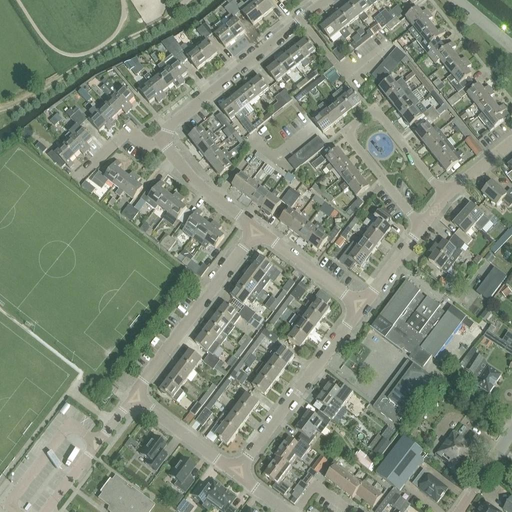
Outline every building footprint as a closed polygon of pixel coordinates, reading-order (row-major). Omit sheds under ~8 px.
[(257,0),(258,1),(253,6),(263,18),(273,10),(264,0),(257,0)] [(354,3),(350,6),(360,17),(364,22),(368,19),(364,14),(369,10),(361,0),(353,0),(353,2),(354,3)] [(239,7),(235,1),(230,5),(238,15),(242,11),(244,13),(243,13),(253,26),(263,18),(253,6),(250,2),(246,5),(245,5),(244,5),(243,5),(242,4),(239,7)] [(245,32),(235,20),(234,21),(233,19),(238,15),(230,5),(227,7),(225,9),(230,16),(226,19),(230,24),(225,28),(235,40),(245,32)] [(350,25),(360,17),(350,6),(341,13),(350,25)] [(381,14),(389,24),(397,18),(403,13),(398,6),(388,14),(386,11),(381,14)] [(414,28),(431,15),(427,11),(423,14),(418,8),(406,18),(414,28)] [(346,29),(350,25),(341,13),(331,21),(341,33),(347,40),(351,36),(346,29)] [(369,30),(371,32),(374,36),(378,33),(384,28),(387,26),(389,24),(381,14),(375,20),(378,23),(369,30)] [(434,18),(431,15),(414,28),(422,37),(434,28),(429,22),(434,18)] [(397,18),(389,24),(387,26),(391,31),(401,23),(397,18)] [(331,41),(341,33),(331,21),(321,29),(331,41)] [(207,23),(202,27),(210,37),(214,33),(216,35),(215,36),(225,48),(235,40),(225,28),(220,32),(216,27),(212,30),(207,23)] [(197,31),(205,41),(210,37),(202,27),(197,31)] [(439,40),(442,38),(441,37),(446,33),(443,30),(438,33),(434,28),(422,37),(417,41),(421,46),(429,55),(442,44),(439,40)] [(365,43),(374,36),(371,32),(362,40),(365,43)] [(314,61),(311,57),(316,53),(306,40),(297,48),(310,65),(314,61)] [(355,51),(365,43),(362,40),(356,44),(353,47),(355,51)] [(181,48),(176,42),(171,46),(179,56),(183,52),(188,58),(187,58),(197,71),(208,62),(198,50),(195,46),(189,51),(185,45),(181,48)] [(207,42),(198,50),(208,62),(217,55),(207,42)] [(403,46),(406,50),(412,46),(408,42),(403,46)] [(445,66),(457,56),(453,51),(457,48),(454,43),(449,47),(449,46),(446,49),(442,44),(429,55),(435,63),(438,63),(441,61),(445,66)] [(172,57),(163,63),(181,86),(185,83),(181,79),(187,74),(181,66),(185,63),(179,56),(171,46),(166,50),(172,57)] [(305,69),(310,65),(297,48),(287,56),(297,68),(301,64),(305,69)] [(393,53),(402,61),(407,56),(397,48),(393,53)] [(346,59),(338,49),(333,53),(341,63),(346,59)] [(389,57),(398,66),(402,61),(393,53),(389,57)] [(161,60),(156,54),(151,57),(156,64),(161,60)] [(287,76),(297,68),(287,56),(277,63),(287,76)] [(462,62),(457,56),(445,66),(453,75),(469,62),(466,59),(462,62)] [(385,62),(394,71),(398,66),(389,57),(385,62)] [(329,72),(334,68),(335,68),(327,58),(322,62),(329,72)] [(381,67),(390,75),(394,71),(385,62),(381,67)] [(447,80),(459,93),(465,88),(472,82),(469,78),(473,75),(468,70),(472,66),(469,62),(453,75),(447,80)] [(177,89),(181,86),(163,63),(159,67),(163,73),(159,77),(168,89),(174,85),(177,89)] [(287,76),(277,63),(268,71),(277,84),(282,80),(286,84),(291,81),(287,76)] [(416,76),(420,73),(412,63),(408,66),(416,76)] [(136,68),(140,73),(144,70),(140,65),(136,68)] [(376,71),(386,80),(390,75),(381,67),(376,71)] [(144,79),(140,73),(136,68),(132,71),(140,82),(144,79)] [(338,74),(334,68),(329,72),(324,76),(327,80),(328,81),(329,81),(331,85),(340,78),(337,74),(338,74)] [(372,76),(382,85),(386,80),(376,71),(372,76)] [(315,72),(306,80),(309,84),(318,76),(315,72)] [(427,83),(420,73),(416,76),(423,86),(427,83)] [(163,94),(168,89),(159,77),(154,80),(150,74),(145,78),(149,84),(162,101),(166,98),(163,94)] [(407,81),(413,87),(419,81),(413,75),(407,81)] [(318,87),(327,80),(324,76),(315,83),(318,87)] [(260,97),(269,90),(260,78),(250,85),(260,97)] [(133,108),(129,104),(135,99),(124,88),(119,93),(105,79),(102,83),(105,86),(129,111),(133,108)] [(396,84),(392,79),(380,89),(388,98),(406,84),(402,79),(396,84)] [(299,91),(309,84),(306,80),(296,87),(299,91)] [(437,88),(442,84),(439,80),(434,84),(437,88)] [(318,87),(315,83),(306,91),(309,95),(318,87)] [(434,92),(427,83),(423,86),(430,95),(434,92)] [(158,104),(162,101),(149,84),(140,92),(149,104),(155,100),(158,104)] [(409,89),(410,89),(406,84),(388,98),(395,108),(413,94),(409,89)] [(260,97),(250,85),(240,93),(250,105),(260,97)] [(476,105),(492,92),(489,87),(485,91),(480,85),(470,93),(468,95),(476,105)] [(111,100),(106,105),(117,116),(123,111),(126,114),(129,111),(105,86),(101,90),(111,100)] [(342,89),(338,93),(352,111),(362,103),(352,91),(347,95),(342,89)] [(88,103),(92,99),(82,90),(79,94),(88,103)] [(285,91),(280,95),(288,105),(293,101),(285,91)] [(309,95),(306,91),(295,99),(298,103),(309,95)] [(491,98),(495,95),(492,92),(476,105),(474,106),(477,110),(479,108),(483,114),(496,104),(491,98)] [(240,93),(231,101),(244,118),(248,114),(245,110),(250,105),(240,93)] [(352,111),(338,93),(332,97),(337,103),(333,106),(343,119),(352,111)] [(415,108),(420,104),(420,103),(413,94),(395,108),(403,118),(415,108)] [(458,94),(448,102),(452,107),(462,100),(458,94)] [(274,116),(283,109),(288,105),(280,95),(275,99),(278,103),(270,110),(274,116)] [(221,109),(231,121),(236,117),(239,122),(244,118),(231,101),(221,109)] [(423,115),(428,112),(421,103),(420,104),(415,108),(403,118),(410,127),(414,124),(422,118),(422,117),(423,115)] [(504,106),(500,109),(496,104),(483,114),(480,117),(491,132),(504,121),(500,117),(504,114),(503,113),(507,110),(504,106)] [(97,107),(94,110),(112,128),(116,125),(113,121),(117,116),(106,105),(102,109),(98,106),(97,107)] [(319,108),(324,114),(333,126),(343,119),(333,106),(328,110),(323,105),(319,108)] [(445,106),(437,112),(440,116),(448,110),(445,106)] [(423,115),(427,120),(437,112),(433,108),(428,112),(423,115)] [(66,114),(71,119),(75,115),(75,114),(73,112),(70,110),(66,114)] [(109,132),(112,128),(94,110),(90,114),(94,117),(89,122),(100,133),(105,128),(109,132)] [(262,120),(265,124),(274,116),(270,110),(271,112),(262,120)] [(80,111),(75,115),(84,124),(88,119),(80,111)] [(431,125),(441,117),(440,116),(437,112),(427,120),(431,125)] [(469,117),(466,113),(460,117),(463,121),(469,117)] [(216,118),(224,128),(225,126),(229,124),(221,114),(216,118)] [(324,134),(333,126),(324,114),(314,122),(324,134)] [(84,124),(75,115),(71,119),(77,126),(79,128),(84,124)] [(59,123),(54,118),(50,122),(55,127),(59,123)] [(460,132),(464,129),(456,119),(452,122),(460,132)] [(252,128),(255,131),(265,124),(262,120),(252,128)] [(255,131),(252,128),(247,122),(242,125),(250,135),(255,132),(255,131)] [(233,136),(237,133),(229,124),(225,126),(233,136)] [(441,131),(437,127),(433,130),(429,126),(429,125),(420,132),(416,135),(424,144),(441,131)] [(73,137),(88,152),(91,149),(87,145),(93,140),(82,129),(81,130),(79,128),(77,126),(69,134),(73,137)] [(190,139),(197,149),(214,136),(210,131),(206,134),(202,129),(190,139)] [(471,138),(464,129),(460,132),(467,141),(471,138)] [(29,141),(32,133),(24,130),(21,138),(29,141)] [(486,144),(494,137),(489,130),(481,137),(486,144)] [(448,141),(441,131),(424,144),(432,154),(448,141)] [(241,146),(244,143),(237,133),(233,136),(241,146)] [(80,152),(84,156),(88,152),(73,137),(69,134),(65,138),(69,141),(64,146),(75,157),(80,152)] [(217,140),(214,136),(197,149),(205,158),(217,149),(213,143),(217,140)] [(327,147),(319,137),(314,141),(322,151),(327,147)] [(471,138),(467,141),(474,151),(479,147),(472,138),(471,138)] [(322,151),(314,141),(309,145),(317,155),(322,151)] [(456,151),(448,141),(432,154),(439,164),(455,151),(456,151)] [(244,143),(241,146),(234,151),(238,156),(248,148),(244,143)] [(317,155),(309,145),(304,148),(312,159),(317,155)] [(71,162),(75,157),(64,146),(56,154),(53,152),(49,156),(57,165),(61,161),(66,166),(67,166),(70,169),(74,165),(71,162)] [(312,159),(304,148),(299,152),(307,163),(312,159)] [(205,158),(212,168),(229,155),(225,150),(221,153),(217,149),(205,158)] [(326,169),(330,173),(334,169),(346,160),(339,150),(327,159),(331,165),(326,169)] [(462,161),(460,158),(464,156),(461,152),(458,155),(455,151),(439,164),(447,173),(462,161)] [(307,163),(299,152),(294,156),(295,157),(302,166),(307,163)] [(255,157),(265,164),(268,160),(258,153),(255,157)] [(232,159),(229,155),(212,168),(220,178),(232,168),(228,163),(232,159)] [(288,162),(296,172),(302,166),(295,157),(288,162)] [(316,169),(325,162),(322,157),(312,165),(316,169)] [(268,166),(275,171),(278,168),(268,160),(265,164),(268,166)] [(342,178),(354,169),(346,160),(334,169),(342,178)] [(105,177),(99,173),(95,179),(105,186),(108,182),(114,186),(123,174),(118,170),(121,165),(117,162),(114,167),(113,166),(105,177)] [(275,171),(268,166),(264,172),(271,177),(275,171)] [(285,179),(287,175),(278,168),(275,171),(285,179)] [(340,188),(344,192),(361,178),(354,169),(342,178),(346,183),(340,188)] [(124,193),(136,176),(132,173),(129,178),(123,174),(114,186),(120,190),(116,195),(120,198),(124,193)] [(233,187),(243,194),(252,182),(242,174),(233,187)] [(137,185),(141,180),(137,177),(124,194),(134,202),(144,189),(137,185)] [(357,197),(369,188),(361,178),(349,188),(357,197)] [(262,189),(252,182),(243,194),(252,202),(262,189)] [(96,190),(86,183),(82,188),(92,196),(96,190)] [(155,211),(158,207),(168,195),(162,191),(166,186),(161,183),(158,187),(155,190),(151,187),(141,200),(155,211)] [(511,206),(511,190),(506,195),(493,183),(483,194),(497,207),(502,201),(510,208),(511,206)] [(312,189),(321,196),(324,192),(315,186),(312,189)] [(252,202),(262,209),(271,197),(262,189),(252,202)] [(265,213),(265,215),(269,217),(270,217),(271,216),(272,216),(281,204),(276,200),(280,195),(275,192),(271,197),(262,209),(266,212),(265,213)] [(282,202),(287,205),(294,195),(289,192),(282,202)] [(324,192),(321,196),(331,203),(334,200),(324,192)] [(173,199),(168,195),(158,207),(168,214),(181,198),(177,195),(173,199)] [(291,209),(299,199),(294,195),(287,205),(291,209)] [(313,201),(322,208),(325,204),(315,197),(313,201)] [(181,205),(185,201),(181,198),(168,214),(178,222),(187,209),(181,205)] [(109,205),(113,208),(117,202),(113,199),(109,205)] [(355,213),(364,204),(359,200),(350,209),(345,214),(351,218),(355,213)] [(335,211),(325,204),(322,208),(332,215),(335,211)] [(471,205),(463,215),(476,226),(481,232),(495,217),(482,206),(477,211),(471,205)] [(127,219),(135,209),(130,206),(122,216),(127,219)] [(132,223),(140,213),(135,209),(127,219),(132,223)] [(312,217),(320,222),(325,214),(318,209),(312,217)] [(280,222),(290,229),(299,217),(301,214),(297,211),(295,214),(289,210),(280,222)] [(183,232),(193,240),(206,223),(200,219),(203,214),(199,211),(196,216),(196,215),(183,232)] [(364,225),(371,230),(383,239),(391,229),(386,226),(392,219),(380,211),(374,219),(378,221),(375,225),(368,220),(364,225)] [(301,214),(290,230),(299,237),(309,225),(300,218),(301,214)] [(467,236),(476,226),(463,215),(454,225),(460,230),(455,235),(466,244),(468,247),(473,241),(467,236)] [(353,222),(348,228),(352,231),(357,225),(353,222)] [(211,227),(206,223),(193,240),(202,247),(218,226),(214,223),(211,227)] [(299,237),(309,244),(322,227),(318,223),(314,229),(309,225),(299,237)] [(219,233),(222,229),(218,226),(202,247),(207,250),(210,246),(216,250),(225,238),(219,233)] [(331,244),(341,230),(336,227),(329,237),(327,239),(322,235),(325,231),(321,228),(309,244),(319,251),(327,241),(331,244)] [(352,231),(348,228),(347,230),(341,238),(346,241),(348,238),(347,237),(352,231)] [(154,232),(150,229),(146,235),(150,238),(154,232)] [(371,230),(364,240),(376,249),(383,239),(371,230)] [(164,249),(172,239),(167,235),(159,245),(164,249)] [(435,244),(432,248),(449,261),(454,265),(463,252),(461,251),(466,244),(455,235),(448,245),(444,242),(440,248),(435,244)] [(169,253),(177,243),(172,239),(164,249),(169,253)] [(355,241),(352,245),(369,258),(376,249),(364,240),(360,245),(355,241)] [(385,252),(390,245),(385,242),(380,249),(385,252)] [(369,258),(352,245),(339,262),(350,271),(355,264),(361,268),(369,258)] [(454,265),(449,261),(432,248),(429,253),(434,256),(429,262),(447,275),(454,265)] [(191,261),(181,254),(177,260),(187,267),(191,261)] [(476,254),(472,262),(477,265),(481,258),(476,254)] [(485,260),(491,264),(495,259),(489,254),(485,260)] [(282,274),(261,258),(253,268),(271,281),(274,284),(282,274)] [(204,265),(196,275),(201,279),(209,269),(204,265)] [(271,281),(253,268),(246,278),(264,291),(271,281)] [(489,302),(507,278),(495,269),(477,293),(489,302)] [(458,284),(448,276),(444,281),(455,289),(458,284)] [(264,291),(246,278),(239,287),(251,296),(256,301),(264,291)] [(284,291),(288,294),(295,284),(290,280),(283,290),(284,291)] [(371,328),(370,328),(394,346),(396,347),(398,346),(411,356),(409,358),(423,369),(432,357),(435,359),(462,324),(470,330),(474,325),(467,318),(452,307),(447,315),(440,309),(441,308),(428,299),(427,300),(419,294),(420,293),(407,282),(394,300),(373,327),(372,329),(371,328)] [(256,301),(251,296),(239,287),(231,297),(244,306),(248,301),(253,305),(256,301)] [(298,287),(291,297),(295,299),(299,303),(306,292),(298,287)] [(501,292),(504,297),(511,292),(507,287),(501,292)] [(277,300),(281,303),(288,294),(284,291),(277,300)] [(310,311),(323,320),(330,310),(325,307),(331,300),(320,292),(311,304),(309,303),(305,307),(310,311)] [(288,309),(295,299),(291,297),(284,306),(288,309)] [(274,313),(281,303),(277,300),(269,310),(274,313)] [(234,327),(241,318),(239,316),(238,315),(238,314),(226,305),(218,315),(234,327)] [(288,309),(284,306),(277,315),(280,318),(288,309)] [(252,319),(256,314),(246,307),(242,311),(252,319)] [(242,311),(239,316),(241,318),(249,324),(252,319),(242,311)] [(315,330),(323,320),(310,311),(303,320),(299,317),(299,318),(315,330)] [(174,314),(169,321),(175,325),(180,318),(174,314)] [(235,328),(234,327),(218,315),(211,324),(223,334),(228,337),(235,328)] [(280,318),(277,315),(269,325),(273,329),(280,318)] [(292,327),(296,330),(308,339),(315,330),(299,318),(292,327)] [(228,337),(223,334),(211,324),(210,325),(209,324),(207,324),(205,327),(205,329),(207,330),(203,334),(216,343),(219,346),(220,347),(228,337)] [(266,329),(262,335),(256,343),(260,346),(266,338),(275,345),(279,339),(266,329)] [(301,349),(308,339),(296,330),(289,340),(301,349)] [(484,338),(511,356),(511,335),(509,334),(504,343),(492,336),(487,333),(484,338)] [(219,346),(216,343),(203,334),(196,344),(208,353),(212,348),(215,351),(219,346)] [(239,344),(242,347),(246,349),(252,341),(245,336),(239,344)] [(260,346),(256,343),(249,353),(253,356),(260,346)] [(238,360),(246,349),(242,347),(234,358),(238,360)] [(275,358),(287,367),(295,357),(282,348),(278,354),(275,352),(273,352),(271,355),(275,358)] [(476,355),(478,351),(474,348),(461,366),(467,369),(476,355)] [(183,362),(195,371),(202,361),(190,352),(183,362)] [(253,356),(249,353),(241,362),(245,365),(253,356)] [(207,358),(217,366),(220,362),(221,361),(211,354),(207,358)] [(502,376),(488,367),(483,376),(477,372),(485,361),(476,355),(467,369),(466,370),(475,376),(475,375),(479,377),(475,383),(477,385),(476,386),(482,390),(480,393),(480,395),(485,398),(487,398),(489,395),(502,376)] [(204,363),(214,371),(217,366),(207,358),(204,363)] [(233,368),(238,360),(234,358),(229,365),(233,368)] [(268,367),(280,377),(287,367),(275,358),(268,367)] [(188,381),(195,371),(183,362),(175,371),(188,381)] [(241,371),(245,365),(241,362),(233,373),(237,376),(241,371)] [(261,377),(273,386),(280,377),(268,367),(263,364),(256,374),(261,377)] [(402,369),(374,408),(401,428),(411,416),(410,415),(435,381),(415,366),(409,374),(402,369)] [(181,390),(188,381),(175,371),(168,381),(181,390)] [(242,385),(247,379),(241,375),(237,380),(242,385)] [(266,396),(273,386),(261,377),(253,387),(266,396)] [(184,393),(181,390),(168,381),(165,385),(164,385),(163,385),(162,385),(161,386),(160,387),(159,387),(159,388),(159,389),(158,390),(158,391),(159,392),(159,393),(159,394),(160,394),(161,395),(162,396),(163,396),(164,396),(165,396),(166,396),(167,395),(177,403),(184,393)] [(227,381),(220,390),(224,393),(232,384),(227,381)] [(330,384),(324,393),(343,408),(354,394),(341,384),(337,389),(330,384)] [(206,394),(210,397),(217,388),(213,385),(206,394)] [(224,393),(220,390),(213,400),(217,403),(224,393)] [(333,422),(343,408),(324,393),(317,402),(323,407),(320,412),(332,421),(333,422)] [(206,394),(199,404),(203,407),(210,397),(206,394)] [(247,395),(240,405),(252,414),(260,404),(247,395)] [(217,403),(213,400),(206,409),(210,412),(217,403)] [(203,407),(199,404),(198,403),(190,413),(195,417),(203,407)] [(245,424),(252,414),(240,405),(233,414),(245,424)] [(210,412),(206,409),(196,422),(203,427),(213,415),(210,412)] [(314,415),(309,412),(303,420),(317,431),(321,435),(332,421),(320,412),(316,417),(314,415)] [(223,415),(220,420),(238,433),(245,424),(233,414),(229,419),(223,415)] [(234,438),(238,433),(220,420),(216,425),(222,429),(215,438),(221,442),(220,442),(222,443),(228,447),(231,443),(232,444),(236,439),(234,438)] [(303,420),(296,429),(302,434),(299,439),(303,442),(303,443),(309,447),(316,438),(313,436),(317,431),(303,420)] [(392,438),(385,432),(381,437),(389,443),(392,438)] [(472,460),(472,458),(479,449),(469,441),(466,444),(453,434),(448,441),(447,440),(436,455),(450,466),(449,468),(459,476),(468,464),(470,464),(472,460)] [(148,460),(146,464),(156,472),(165,460),(158,456),(166,446),(154,436),(146,447),(145,447),(141,451),(142,452),(141,454),(148,460)] [(289,438),(282,447),(297,458),(302,462),(311,449),(309,447),(303,443),(300,446),(289,438)] [(400,492),(425,461),(420,458),(420,457),(423,453),(424,453),(404,438),(376,474),(400,492)] [(384,440),(374,453),(381,458),(391,446),(391,445),(384,440)] [(30,462),(39,450),(32,446),(24,457),(30,462)] [(291,466),(297,458),(282,447),(276,456),(278,457),(292,468),(293,468),(291,466)] [(374,463),(360,452),(354,460),(368,471),(374,463)] [(373,452),(369,458),(377,464),(381,459),(373,452)] [(54,463),(60,457),(55,453),(50,458),(54,463)] [(423,453),(420,457),(420,458),(425,461),(426,462),(429,459),(426,457),(427,456),(423,453)] [(117,455),(113,461),(117,464),(121,458),(117,455)] [(278,457),(271,466),(286,477),(292,468),(278,457)] [(322,457),(319,461),(317,463),(312,469),(318,473),(327,461),(322,457)] [(188,477),(195,467),(183,458),(175,469),(173,468),(170,473),(171,474),(169,476),(177,482),(174,486),(185,494),(194,482),(188,477)] [(326,478),(335,485),(346,471),(336,462),(329,471),(331,472),(326,478)] [(282,482),(286,477),(271,466),(265,475),(276,484),(273,488),(285,497),(291,489),(282,482)] [(56,470),(54,479),(50,478),(48,484),(58,486),(62,472),(56,470)] [(355,477),(346,471),(335,485),(344,492),(355,477)] [(437,503),(448,489),(430,476),(424,471),(413,485),(419,489),(419,490),(437,503)] [(150,511),(155,506),(132,488),(131,490),(127,487),(128,485),(115,476),(111,481),(110,480),(100,492),(102,494),(98,499),(109,508),(108,511),(109,511),(150,511)] [(344,492),(352,498),(365,482),(364,482),(363,483),(355,477),(344,492)] [(213,481),(212,481),(212,482),(207,489),(200,484),(192,496),(198,500),(201,497),(207,502),(211,505),(212,506),(224,490),(224,489),(223,489),(219,486),(220,485),(215,481),(214,482),(213,481)] [(374,489),(365,482),(352,498),(353,499),(356,494),(365,500),(374,489)] [(373,507),(383,496),(374,489),(365,500),(373,507)] [(225,490),(224,490),(212,506),(213,506),(220,511),(235,511),(236,511),(229,506),(235,499),(236,498),(235,498),(234,497),(235,496),(230,492),(229,493),(225,490)] [(406,511),(411,506),(406,502),(397,495),(395,498),(393,500),(391,503),(389,505),(396,510),(395,511),(406,511)] [(511,511),(511,497),(503,510),(505,511),(511,511)] [(177,510),(180,511),(188,511),(185,509),(188,505),(184,501),(177,510)] [(479,511),(499,511),(486,503),(479,511)]
